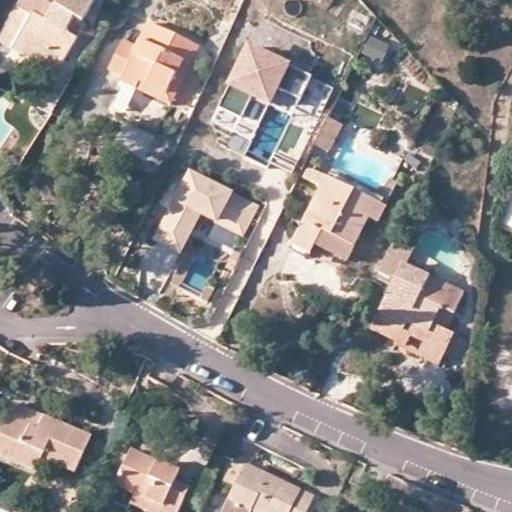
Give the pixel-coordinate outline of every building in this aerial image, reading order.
[(95,4),(88,0),(60,0),(56,8),(42,0),(24,0),(0,40),(0,44),(7,49),(15,54),(20,45),(27,50),(27,52),(42,60),(44,58),(60,66),(75,40),(68,36),(77,21),(84,25),(95,4)] [(75,40),(84,25),(77,21),(68,36),(75,40)] [(135,96),(137,92),(141,84),(165,96),(182,64),(189,68),(198,50),(150,25),(138,50),(124,42),(109,73),(117,76),(124,79),(120,89),(123,90),(135,96)] [(387,48),(371,40),(364,53),(380,61),(387,48)] [(251,43),(220,106),(259,125),(269,103),(293,114),(301,99),(313,74),(251,43)] [(20,45),(15,54),(54,76),(60,66),(44,58),(42,60),(27,52),(27,50),(20,45)] [(141,84),(137,92),(170,108),(189,68),(182,64),(165,96),(141,84)] [(126,114),(135,96),(123,90),(115,108),(126,114)] [(252,139),(259,125),(220,106),(213,120),(252,139)] [(342,128),(327,121),(314,147),(328,154),(342,128)] [(150,160),(158,135),(117,122),(110,148),(150,160)] [(323,190),(328,180),(313,173),(309,171),(304,180),(323,190)] [(193,173),(160,241),(170,246),(182,252),(202,212),(245,233),(258,205),(193,173)] [(322,239),(352,253),(369,221),(378,226),(386,211),(328,180),(323,190),(306,224),(293,249),(311,258),(316,249),(322,239)] [(346,264),(352,253),(322,239),(316,249),(346,264)] [(411,253),(393,244),(377,276),(395,285),(404,267),(411,253)] [(395,285),(376,323),(400,335),(404,328),(427,340),(417,359),(428,364),(439,369),(454,338),(446,334),(464,297),(404,267),(395,285)] [(206,293),(201,305),(208,308),(214,297),(206,293)] [(400,335),(376,323),(371,332),(397,345),(395,348),(417,359),(427,340),(404,328),(400,335)] [(15,406),(9,420),(38,433),(44,419),(15,406)] [(38,433),(9,420),(0,440),(0,457),(37,474),(43,461),(75,475),(85,453),(91,440),(44,419),(38,433)] [(136,499),(135,501),(157,511),(179,511),(189,491),(181,487),(176,484),(180,474),(134,453),(116,489),(136,499)] [(237,487),(246,468),(235,462),(226,483),(237,487)] [(308,511),(314,501),(246,468),(237,487),(230,501),(251,511),(308,511)] [(157,511),(135,501),(131,508),(139,511),(157,511)] [(251,511),(230,501),(224,511),(251,511)] [(471,511),(447,501),(442,511),(471,511)]
